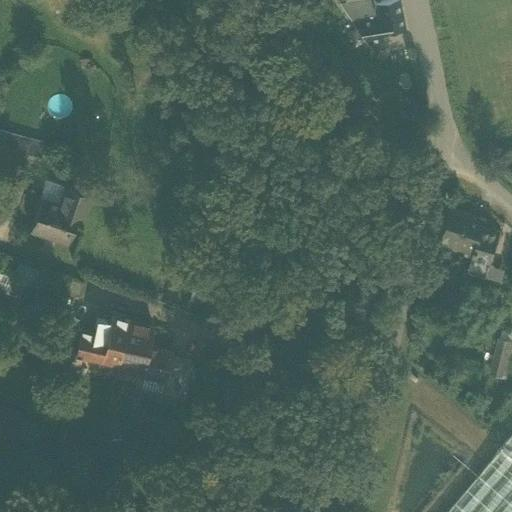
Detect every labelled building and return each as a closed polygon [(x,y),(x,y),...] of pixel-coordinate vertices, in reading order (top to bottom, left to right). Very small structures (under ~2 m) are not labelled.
[(339,2),(367,43),(382,40),(380,32),(404,27),(398,0),(384,0),(373,2),(372,0),(350,0),(344,1),(339,2)] [(0,159),(19,165),(25,140),(0,133),(0,159)] [(19,165),(37,169),(43,145),(25,140),(19,165)] [(66,187),(60,206),(79,212),(78,214),(83,216),(90,195),(66,187)] [(68,244),(78,214),(79,212),(60,206),(41,200),(30,231),(68,244)] [(466,252),(473,254),(475,255),(483,228),(485,219),(448,208),(438,241),(467,249),(466,252)] [(499,233),(483,228),(475,255),(473,254),(467,273),(486,278),(489,267),(499,233)] [(508,272),(489,267),(486,278),(505,284),(508,272)] [(0,280),(0,295),(19,302),(25,284),(2,276),(0,280)] [(111,317),(110,323),(107,338),(94,335),(80,332),(75,355),(118,365),(127,321),(111,317)] [(97,320),(94,335),(107,338),(110,323),(97,320)] [(152,327),(127,321),(118,365),(116,370),(164,381),(169,358),(171,353),(147,347),(152,327)] [(75,355),(80,332),(67,328),(57,358),(74,363),(75,355)] [(492,368),(504,370),(511,342),(499,339),(492,368)] [(160,395),(186,401),(194,363),(193,363),(169,358),(164,381),(160,395)] [(0,437),(13,442),(21,416),(0,409),(0,437)] [(511,511),(511,434),(446,511),(511,511)]
